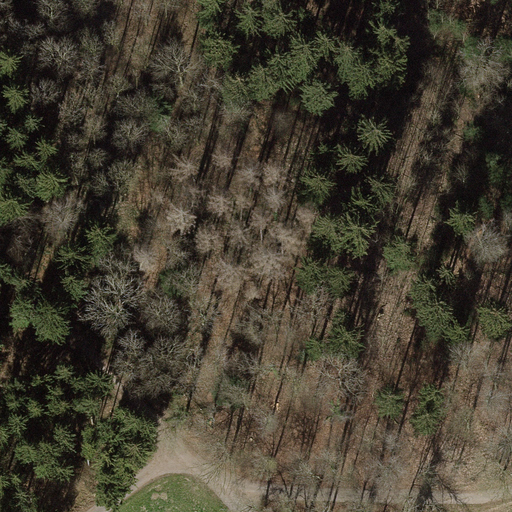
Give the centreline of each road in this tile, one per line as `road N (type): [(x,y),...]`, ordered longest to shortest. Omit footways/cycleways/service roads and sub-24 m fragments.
road 1 (track): [(222,488),(401,496),(511,491)]
road 2 (track): [(0,257),(182,447)]
